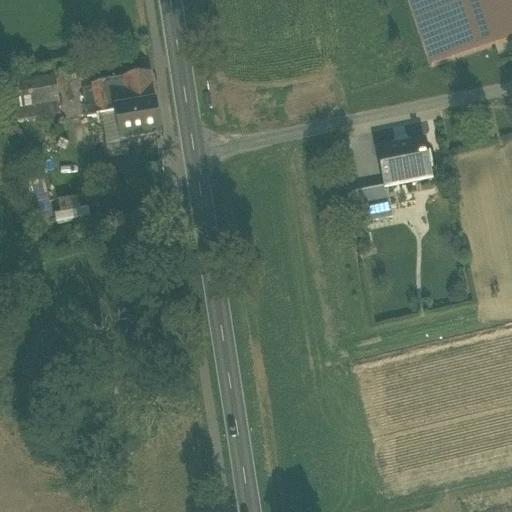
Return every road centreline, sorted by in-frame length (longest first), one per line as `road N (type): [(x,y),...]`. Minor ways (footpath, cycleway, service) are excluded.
road 1 (secondary): [(249,511),(169,0)]
road 2 (track): [(511,480),(384,511)]
